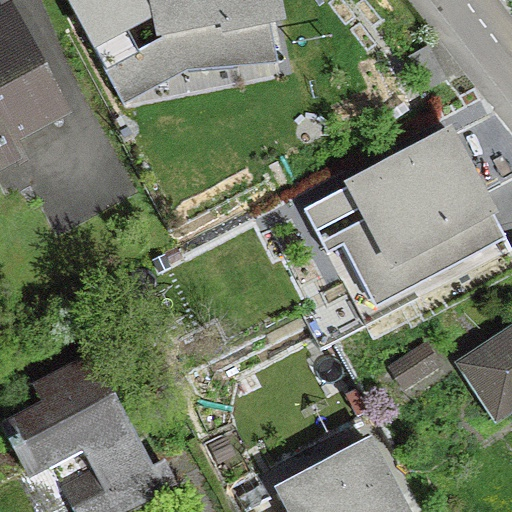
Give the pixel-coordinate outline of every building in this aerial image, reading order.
[(68,0),(126,107),(195,72),(283,66),(273,0),(68,0)] [(0,164),(10,159),(1,141),(54,113),(3,18),(0,19),(0,164)] [(421,93),(441,82),(424,49),(404,60),(421,93)] [(502,237),(451,138),(311,209),(331,248),(349,239),(380,299),(502,237)] [(511,343),(465,375),(467,377),(468,377),(494,417),(511,405),(511,343)] [(388,371),(399,389),(433,366),(422,349),(388,371)] [(56,489),(67,511),(119,511),(160,490),(98,374),(0,425),(0,435),(19,472),(45,459),(44,455),(61,446),(63,450),(67,447),(65,444),(74,439),(91,471),(56,489)] [(402,511),(369,446),(280,491),(290,511),(402,511)]
